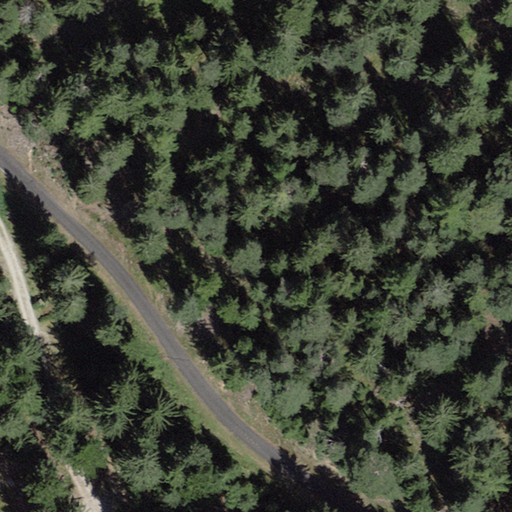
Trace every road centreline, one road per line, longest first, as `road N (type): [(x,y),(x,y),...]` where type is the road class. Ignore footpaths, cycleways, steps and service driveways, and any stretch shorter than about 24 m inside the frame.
road 1 (unclassified): [(360,511),(228,419),(123,280),(0,161)]
road 2 (track): [(0,233),(92,511)]
road 3 (track): [(0,364),(57,473),(91,510)]
